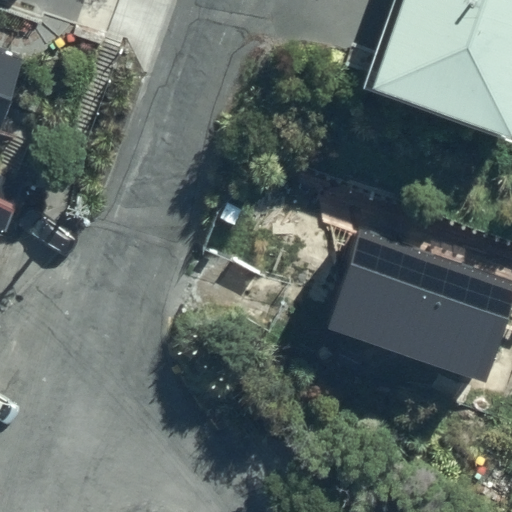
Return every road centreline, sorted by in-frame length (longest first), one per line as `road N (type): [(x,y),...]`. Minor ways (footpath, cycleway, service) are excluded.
road 1 (residential): [(220,0),(144,227),(48,444)]
road 2 (residential): [(48,444),(201,511)]
